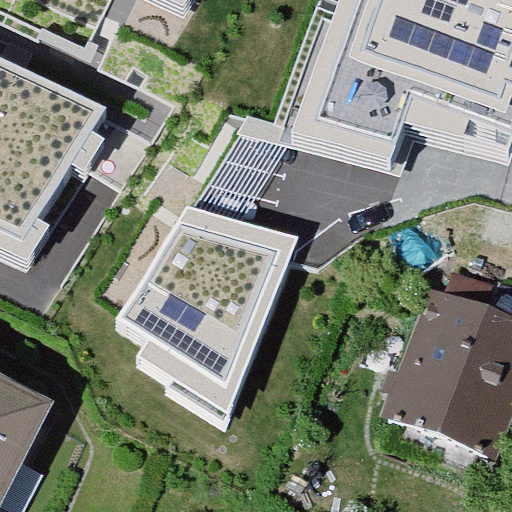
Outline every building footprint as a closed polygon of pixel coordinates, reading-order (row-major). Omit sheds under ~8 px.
[(139,0),(185,19),(195,0),(139,0)] [(511,0),(350,0),(304,141),(389,169),(401,135),(511,171),(511,0)] [(95,122),(0,74),(0,262),(31,278),(55,231),(42,225),(69,170),(85,178),(101,146),(86,139),(95,122)] [(300,239),(188,208),(116,326),(148,348),(138,368),(232,417),(300,239)] [(511,325),(441,300),(395,428),(511,469),(511,325)] [(0,511),(19,511),(63,427),(0,395),(0,511)]
